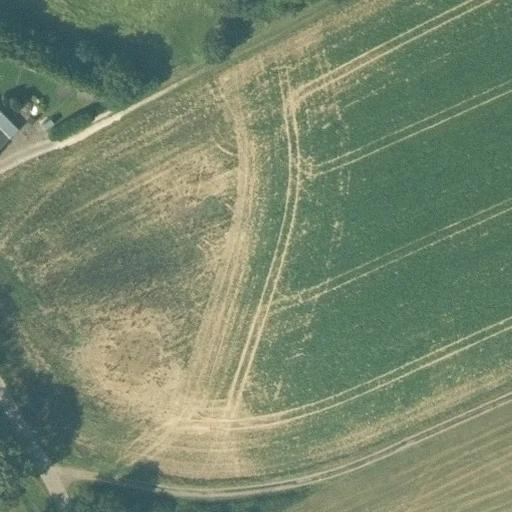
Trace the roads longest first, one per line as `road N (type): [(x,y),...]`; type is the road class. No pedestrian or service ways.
road 1 (track): [(44,474),(239,494),(330,475),(511,395)]
road 2 (residential): [(0,393),(69,511)]
